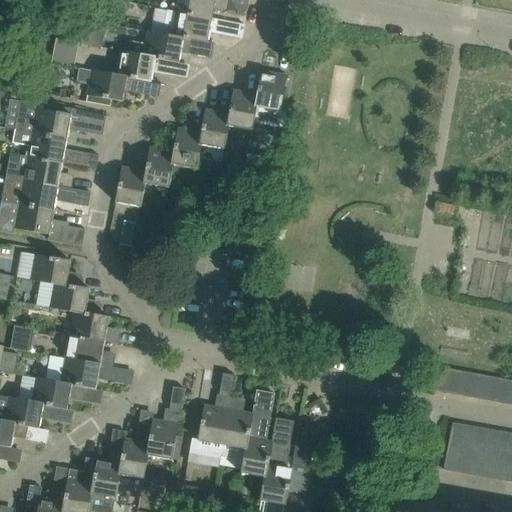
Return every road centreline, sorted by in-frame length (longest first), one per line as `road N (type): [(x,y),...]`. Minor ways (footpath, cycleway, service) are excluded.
road 1 (residential): [(157,343),(94,248),(113,141),(275,29),(278,16)]
road 2 (residential): [(0,490),(159,373)]
road 3 (residential): [(394,396),(201,361)]
road 4 (residential): [(382,9),(511,33)]
road 5 (residential): [(511,418),(394,396)]
